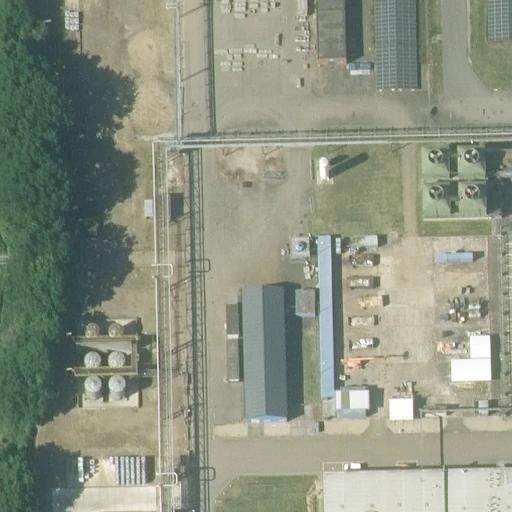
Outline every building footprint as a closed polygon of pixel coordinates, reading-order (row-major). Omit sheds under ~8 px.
[(346,63),(345,2),(344,0),(315,0),(317,66),(346,65),(346,63)] [(511,155),(421,158),(423,221),(501,220),(500,178),(511,178),(511,155)] [(170,221),(170,199),(153,200),(153,205),(146,205),(146,221),(170,221)] [(334,400),(331,240),(319,240),(323,401),(334,400)] [(283,318),(283,299),(283,294),(242,295),(246,424),(287,423),(283,318)] [(315,294),(295,294),(295,299),(296,318),(315,317),(315,294)] [(138,409),(137,354),(138,343),(137,320),(76,322),(78,411),(138,409)] [(470,339),(470,361),(452,361),(452,383),(491,382),(491,339),(470,339)] [(369,396),(335,396),(334,414),(369,414),(369,396)] [(323,511),(511,511),(511,478),(323,483),(323,511)]
